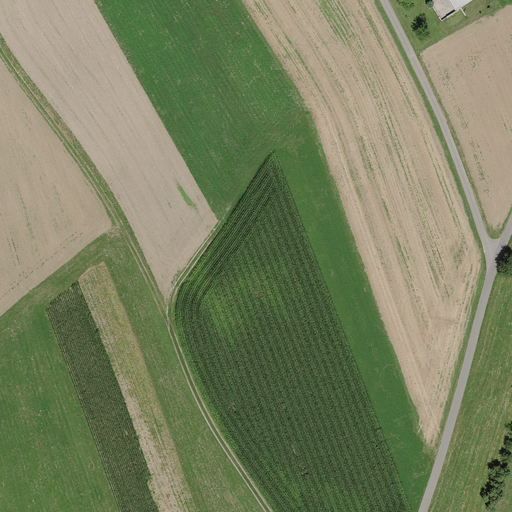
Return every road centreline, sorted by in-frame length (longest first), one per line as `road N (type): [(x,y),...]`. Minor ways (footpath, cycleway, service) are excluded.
road 1 (track): [(0,30),(121,226),(200,405),(267,511)]
road 2 (residential): [(420,511),(511,223)]
